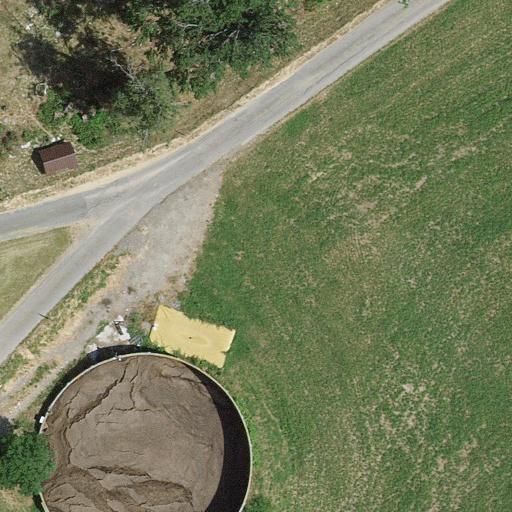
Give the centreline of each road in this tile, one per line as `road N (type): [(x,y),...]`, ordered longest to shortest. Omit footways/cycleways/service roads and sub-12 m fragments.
road 1 (track): [(0,348),(232,105)]
road 2 (unclassified): [(232,105),(0,209)]
road 3 (unclassified): [(232,105),(400,0)]
